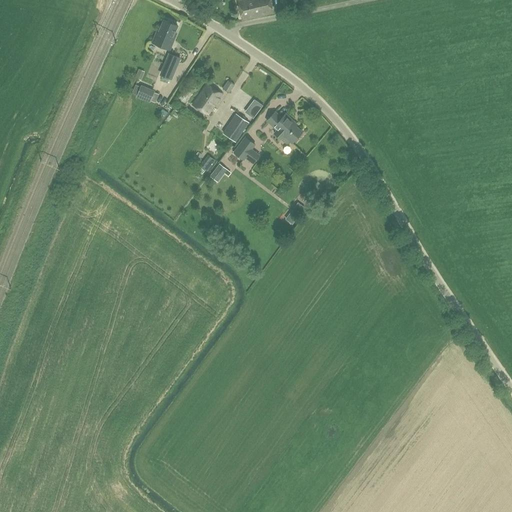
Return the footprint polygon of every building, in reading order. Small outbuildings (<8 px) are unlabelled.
[(269,0),(236,0),(241,20),(273,13),(269,0)] [(177,25),(164,20),(159,32),(157,31),(152,42),(169,49),(174,38),(172,37),(177,25)] [(169,78),(172,79),(180,58),(170,54),(162,75),(161,80),(167,83),(169,78)] [(228,93),(233,85),(227,81),(222,89),(228,93)] [(206,84),(192,104),(207,114),(221,94),(206,84)] [(266,121),(277,130),(274,133),(281,139),(281,138),(288,145),(291,141),(292,142),(302,131),(292,122),(294,121),(285,113),(281,117),(275,111),(266,121)] [(239,138),(249,122),(235,113),(225,129),(239,138)] [(253,164),(255,162),(260,155),(252,149),(256,144),(245,136),(233,152),(244,160),(245,158),(253,164)] [(218,182),(227,170),(219,163),(210,176),(218,182)] [(305,207),(302,205),(298,202),(292,210),(286,219),(292,224),(305,207)]
